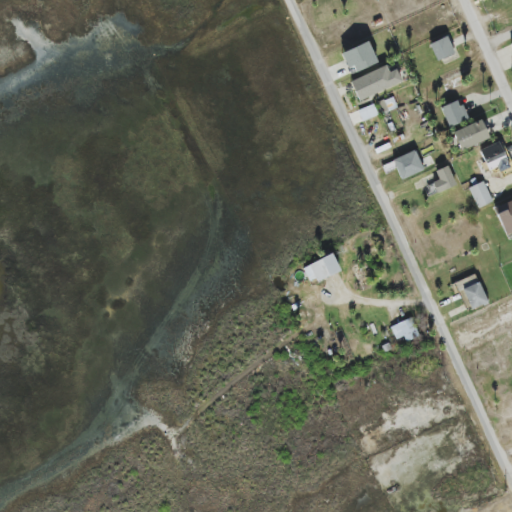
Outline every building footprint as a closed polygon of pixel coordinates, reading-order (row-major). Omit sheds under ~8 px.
[(438,61),(455,53),(447,36),(430,44),(438,61)] [(378,64),(370,42),(342,51),(350,74),(378,64)] [(350,81),(359,100),(402,82),(396,69),(389,72),(386,66),(350,81)] [(379,102),(383,113),(397,108),(394,97),(379,102)] [(441,107),(449,127),(468,119),(459,99),(441,107)] [(379,115),(375,104),(359,110),(362,121),(379,115)] [(489,138),(481,120),(452,132),(460,150),(489,138)] [(511,162),(502,141),(480,150),(490,172),(511,162)] [(425,169),(415,150),(393,161),(402,180),(425,169)] [(425,186),(430,196),(456,185),(448,165),(435,171),(439,180),(425,186)] [(478,208),(493,202),(484,181),(469,187),(478,208)] [(316,278),(317,281),(340,272),(334,255),(303,266),(309,281),(316,278)] [(461,279),(464,287),(459,289),(467,311),(488,304),(477,274),(461,279)] [(396,340),(404,336),(407,342),(418,337),(410,318),(391,326),(396,340)]
